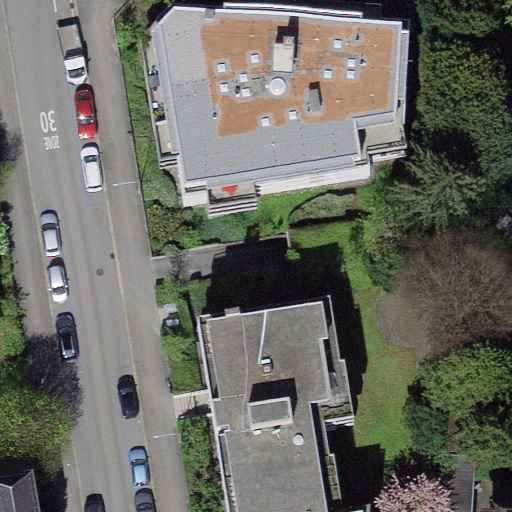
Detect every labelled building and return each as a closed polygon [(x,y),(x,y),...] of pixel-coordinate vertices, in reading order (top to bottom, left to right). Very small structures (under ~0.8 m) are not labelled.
[(155,32),(183,207),(369,178),(364,142),(403,136),(409,30),(362,27),(363,13),(294,9),(293,23),(262,21),(171,15),(155,32)] [(323,511),(316,468),(329,466),(324,431),(335,429),(326,374),(340,371),(329,306),(198,327),(210,403),(227,511),(323,511)] [(468,406),(455,406),(452,448),(479,450),(482,407),(468,406)] [(470,511),(474,460),(444,458),(440,511),(470,511)] [(511,511),(511,496),(497,495),(496,511),(493,511),(511,511)]
